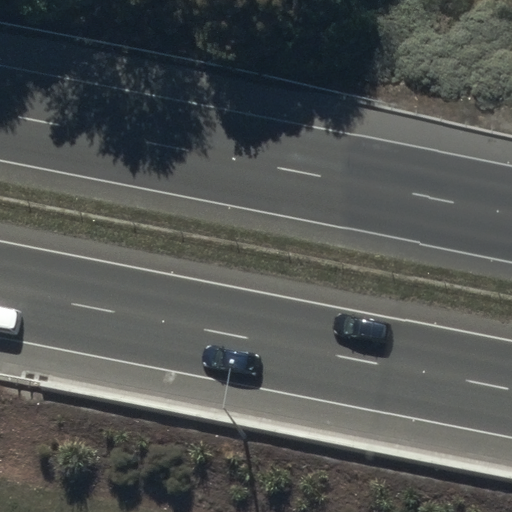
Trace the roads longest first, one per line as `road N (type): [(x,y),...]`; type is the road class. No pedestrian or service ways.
road 1 (motorway): [(0,115),(511,216)]
road 2 (motorway): [(511,390),(0,289)]
